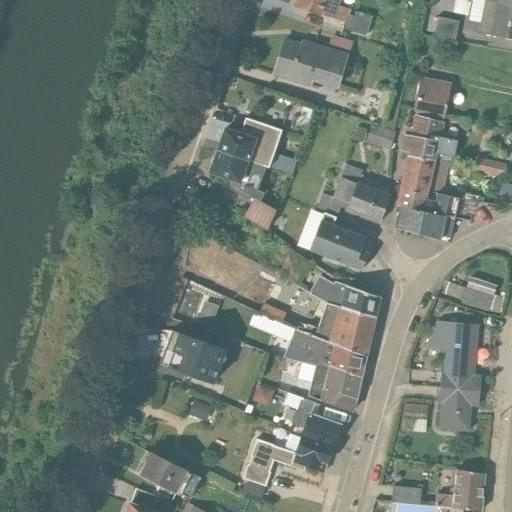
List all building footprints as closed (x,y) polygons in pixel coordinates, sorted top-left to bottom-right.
[(342,28),(365,35),(369,21),(347,14),(348,9),(338,5),(339,0),(293,0),(292,5),(343,22),(342,28)] [(511,5),(484,0),(470,0),(467,20),(479,22),(477,32),(511,38),(511,5)] [(453,41),(457,21),(436,17),(431,37),(453,41)] [(283,39),(273,73),(310,85),(311,81),(336,89),(346,54),(347,54),(351,41),(330,35),(326,48),(300,40),(299,44),(283,39)] [(420,77),(413,112),(430,117),(442,119),(449,83),(420,77)] [(406,152),(405,155),(446,164),(453,165),(458,145),(439,140),(443,123),(412,115),(412,116),(412,127),(404,126),(404,127),(399,150),(406,152)] [(294,160),(273,152),(280,130),(244,118),(239,133),(225,129),(220,139),(222,144),(220,152),(264,168),(288,175),(294,160)] [(369,124),(363,142),(388,149),(394,132),(369,124)] [(351,139),(362,142),(366,130),(356,126),(351,139)] [(242,216),(266,230),(275,211),(260,201),(264,193),(256,190),(264,168),(220,152),(217,158),(213,161),(209,171),(236,181),(233,187),(253,198),(242,216)] [(446,164),(405,155),(399,186),(440,194),(446,164)] [(504,164),(474,157),(471,169),(501,176),(504,164)] [(389,188),(388,187),(359,176),(362,171),(343,164),(331,196),(321,193),(314,209),(335,217),(339,207),(379,222),(388,196),(386,195),(389,188)] [(440,194),(399,186),(395,205),(400,207),(453,218),(457,198),(440,194)] [(400,207),(395,227),(438,240),(439,236),(449,238),(453,218),(400,207)] [(335,217),(323,213),(308,251),(360,270),(368,253),(359,249),(365,237),(332,224),(335,217)] [(307,261),(290,250),(278,271),(284,275),(283,279),(293,284),(307,261)] [(332,283),(317,275),(308,292),(324,303),(373,318),(377,297),(333,281),(332,283)] [(488,311),(498,312),(502,298),(492,294),(495,287),(468,279),(465,288),(447,282),(443,294),(462,301),(461,303),(488,311)] [(262,303),(258,312),(281,322),(284,313),(262,303)] [(305,325),(302,332),(326,343),(364,357),(373,318),(324,303),(317,329),(305,325)] [(288,343),(282,357),(299,363),(326,370),(327,365),(360,377),(364,357),(326,343),(302,332),(281,322),(258,312),(250,309),(244,324),(288,343)] [(476,407),(478,391),(479,375),(473,374),(476,325),(436,322),(423,349),(444,351),(442,371),(440,371),(438,387),(437,403),(439,404),(437,429),(468,431),(470,406),(476,407)] [(212,383),(224,349),(171,330),(159,364),(212,383)] [(310,382),(307,396),(350,411),(355,397),(360,377),(327,365),(326,370),(299,363),(296,378),(310,382)] [(273,391),(258,385),(251,400),(267,406),(273,391)] [(286,393),(282,404),(295,409),(290,423),(302,428),(299,435),(331,447),(339,425),(314,416),(318,405),(286,393)] [(210,406),(193,399),(187,413),(204,421),(210,406)] [(403,403),(402,418),(425,420),(426,405),(403,403)] [(322,472),(331,447),(288,432),(282,448),(255,439),(241,478),(248,480),(242,497),(258,502),(272,460),(302,471),(305,466),(322,472)] [(139,473),(188,498),(199,477),(150,452),(139,473)] [(435,493),(434,506),(479,510),(483,473),(454,468),(451,495),(435,493)] [(390,501),(418,504),(419,489),(392,486),(390,501)] [(171,511),(174,504),(135,488),(130,501),(127,500),(122,511),(171,511)]
